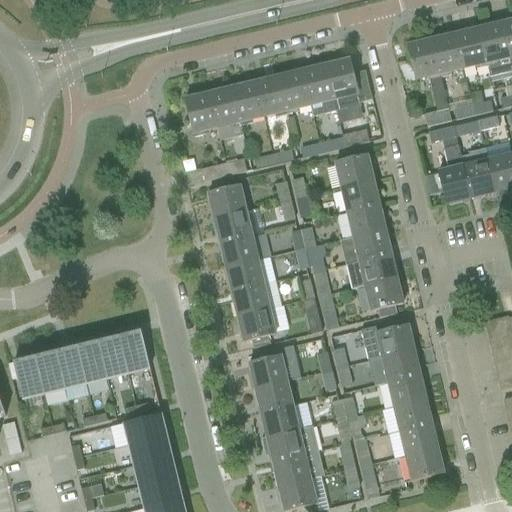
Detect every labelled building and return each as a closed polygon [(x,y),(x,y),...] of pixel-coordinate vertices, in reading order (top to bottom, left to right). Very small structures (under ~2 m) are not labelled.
[(510,22),(501,24),(503,32),(510,60),(511,59),(511,23),(510,24),(510,22)] [(501,24),(493,26),(493,28),(478,32),(487,69),(498,67),(497,63),(510,60),(503,32),(501,24)] [(478,32),(463,35),(463,33),(454,35),(463,71),(475,68),(476,72),(487,69),(478,32)] [(463,71),(454,35),(446,37),(446,39),(431,43),(440,80),(441,80),(452,77),(451,74),(463,71)] [(441,80),(440,80),(431,43),(417,46),(417,44),(408,46),(416,82),(429,79),(437,114),(448,111),(441,80)] [(373,102),(365,73),(353,76),(349,61),(340,63),(340,65),(326,68),(335,105),(337,114),(360,108),(360,106),(373,102)] [(335,105),(326,68),(311,72),(311,70),(302,72),(310,108),(323,105),(326,117),(337,114),(335,105)] [(310,108),(302,72),(293,74),(294,76),(279,79),(288,117),(298,114),(298,111),(310,108)] [(288,117),(279,79),(265,83),(264,81),(255,83),(264,119),(276,116),(277,120),(288,117)] [(264,119),(255,83),(247,85),(247,87),(233,91),(241,128),(252,126),(251,122),(264,119)] [(230,131),(241,128),(233,91),(218,94),(217,92),(209,95),(217,131),(229,128),(230,131)] [(204,134),(217,131),(209,95),(200,97),(200,99),(185,102),(194,139),(205,137),(204,134)] [(511,108),(511,99),(500,102),(503,111),(511,108)] [(490,104),(472,109),(474,118),(492,113),(490,104)] [(474,118),(472,109),(454,113),(456,122),(474,118)] [(428,129),(442,125),(451,123),(448,111),(437,114),(425,117),(428,129)] [(496,119),(478,123),(481,133),(498,129),(496,119)] [(481,133),(478,123),(460,128),(462,137),(481,133)] [(454,129),(429,135),(431,145),(456,138),(454,129)] [(342,138),(343,140),(345,150),(369,144),(366,132),(342,138)] [(322,156),(340,151),(338,142),(319,146),(322,156)] [(322,156),(319,146),(301,150),(304,160),(322,156)] [(471,201),(464,168),(461,159),(459,148),(444,151),(449,172),(439,174),(447,207),(471,201)] [(488,162),(489,162),(486,151),(469,155),(470,157),(461,159),(464,168),(471,201),(496,195),(488,162)] [(291,153),(273,157),(275,167),(293,163),(291,153)] [(511,191),(511,156),(489,162),(488,162),(496,195),(511,191)] [(275,167),(273,157),(255,162),(257,171),(275,167)] [(335,166),(341,191),(374,183),(368,158),(335,166)] [(244,162),(230,165),(233,177),(247,174),(244,162)] [(233,177),(230,165),(202,172),(205,184),(233,177)] [(303,181),(293,183),(297,201),(307,199),(303,181)] [(380,208),(374,183),(341,191),(347,215),(380,208)] [(277,187),(282,205),(292,203),(287,184),(277,187)] [(208,196),(214,222),(247,214),(241,188),(208,196)] [(311,217),(307,199),(297,201),(302,220),(311,217)] [(296,221),(292,203),(282,205),(286,223),(296,221)] [(386,232),(380,208),(347,215),(353,240),(386,232)] [(253,238),(247,214),(214,222),(220,246),(253,238)] [(312,230),(302,233),(306,251),(316,249),(312,230)] [(359,264),(392,256),(386,232),(353,240),(359,264)] [(306,251),(302,233),(292,235),(296,253),(306,251)] [(259,262),(253,238),(220,246),(226,270),(259,262)] [(316,249),(306,251),(310,269),(320,267),(316,249)] [(310,269),(306,251),(296,253),(300,272),(310,269)] [(392,256),(359,264),(347,267),(353,291),(365,289),(397,281),(392,256)] [(264,287),(259,262),(226,270),(232,294),(264,287)] [(316,281),(321,299),(331,297),(326,278),(316,281)] [(403,306),(397,281),(365,289),(371,314),(378,312),(380,320),(397,316),(395,308),(403,306)] [(300,285),(305,303),(315,301),(310,282),(300,285)] [(270,311),(264,287),(232,294),(238,319),(270,311)] [(339,330),(331,297),(321,299),(329,332),(339,330)] [(319,318),(315,301),(305,303),(309,321),(319,318)] [(276,336),(270,311),(238,319),(244,344),(252,342),(254,351),(271,347),(269,338),(276,336)] [(510,331),(508,321),(507,319),(485,324),(488,337),(510,331)] [(415,353),(409,328),(376,336),(375,329),(359,333),(367,364),(369,363),(380,361),(381,361),(415,353)] [(511,342),(511,337),(510,331),(488,337),(490,348),(511,342)] [(149,371),(140,334),(118,339),(127,376),(149,371)] [(127,376),(118,339),(97,344),(106,381),(127,376)] [(511,342),(490,348),(493,358),(511,353),(511,342)] [(106,381),(97,344),(76,349),(85,387),(106,381)] [(85,387),(76,349),(55,355),(64,392),(85,387)] [(253,366),(249,366),(255,391),(288,383),(285,371),(298,368),(294,349),(252,359),(253,366)] [(334,353),(338,371),(348,369),(344,350),(334,353)] [(421,377),(415,353),(381,361),(380,361),(369,363),(375,388),(388,385),(421,377)] [(511,365),(511,353),(493,358),(495,369),(511,365)] [(328,354),(318,357),(322,375),(332,372),(328,354)] [(64,392),(55,355),(34,360),(43,397),(64,392)] [(43,397),(34,360),(12,365),(22,402),(43,397)] [(511,376),(511,365),(495,369),(498,380),(511,376)] [(352,386),(348,369),(338,371),(342,389),(352,386)] [(337,390),(332,372),(322,375),(327,393),(337,390)] [(511,389),(511,376),(498,380),(501,392),(511,389)] [(427,401),(421,377),(388,385),(394,409),(427,401)] [(293,408),(288,383),(255,391),(261,415),(293,408)] [(352,400),(343,402),(347,421),(357,418),(352,400)] [(511,413),(511,400),(503,402),(506,415),(511,413)] [(433,426),(427,401),(394,409),(400,434),(433,426)] [(347,421),(343,402),(333,405),(337,423),(347,421)] [(148,414),(147,406),(135,408),(137,416),(148,414)] [(137,416),(135,408),(123,411),(125,419),(137,416)] [(299,432),(293,408),(261,415),(267,440),(299,432)] [(107,424),(105,416),(93,419),(95,427),(107,424)] [(165,438),(160,417),(123,426),(128,447),(165,438)] [(351,438),(361,436),(357,418),(347,421),(351,438)] [(95,427),(93,419),(81,422),(83,430),(95,427)] [(341,441),(351,438),(347,421),(337,423),(341,441)] [(0,428),(0,445),(4,460),(21,456),(13,425),(0,428)] [(65,434),(63,426),(51,429),(53,437),(65,434)] [(439,450),(433,426),(400,434),(406,458),(439,450)] [(53,437),(51,429),(39,432),(41,440),(53,437)] [(305,457),(299,432),(267,440),(262,441),(262,442),(263,442),(267,457),(271,456),(273,464),(305,457)] [(171,459),(165,438),(128,447),(133,468),(171,459)] [(366,442),(356,445),(361,468),(372,466),(366,442)] [(81,459),(78,448),(70,450),(73,461),(81,459)] [(445,475),(439,450),(406,458),(412,483),(445,475)] [(342,454),(346,472),(356,470),(351,452),(342,454)] [(311,481),(305,457),(273,464),(279,489),(311,481)] [(84,471),(81,459),(73,461),(76,473),(84,471)] [(176,480),(171,459),(133,468),(138,489),(176,480)] [(376,485),(372,466),(361,468),(366,487),(376,485)] [(360,489),(356,470),(346,472),(350,491),(360,489)] [(181,501),(176,480),(138,489),(144,510),(181,501)] [(292,511),(317,506),(311,481),(279,489),(284,511),(292,511)] [(91,501),(88,489),(80,491),(83,503),(91,501)] [(93,511),(91,501),(83,503),(85,511),(93,511)] [(183,511),(181,501),(144,510),(143,511),(183,511)]
